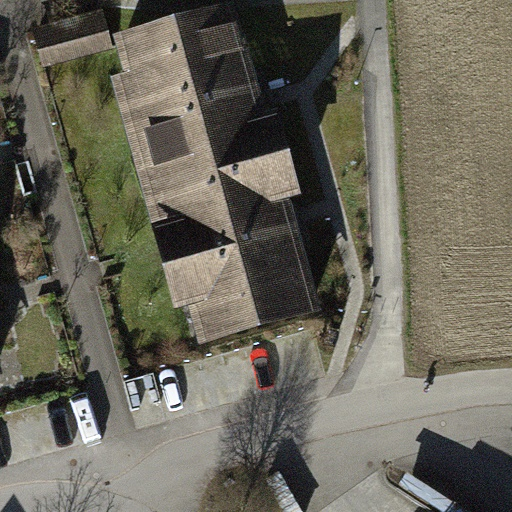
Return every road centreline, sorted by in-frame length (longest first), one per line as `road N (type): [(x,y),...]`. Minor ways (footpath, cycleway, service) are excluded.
road 1 (residential): [(131,471),(8,0)]
road 2 (track): [(373,0),(392,402)]
road 3 (residential): [(131,471),(392,402),(511,385)]
road 4 (residential): [(0,510),(131,471)]
